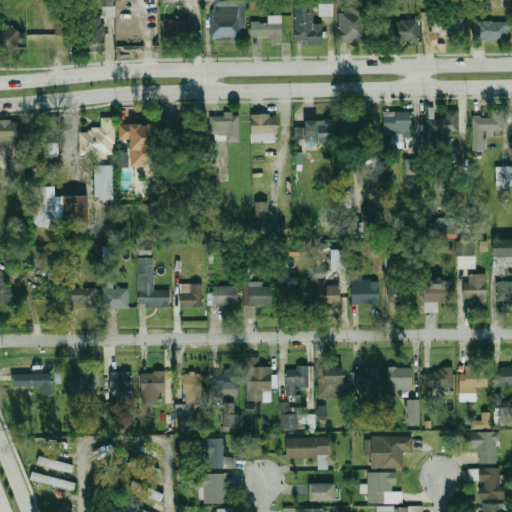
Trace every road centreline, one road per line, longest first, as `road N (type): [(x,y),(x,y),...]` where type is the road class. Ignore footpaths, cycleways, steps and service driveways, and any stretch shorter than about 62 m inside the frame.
road 1 (secondary): [(0,105),(511,84)]
road 2 (secondary): [(511,64),(0,81)]
road 3 (residential): [(0,342),(511,334)]
